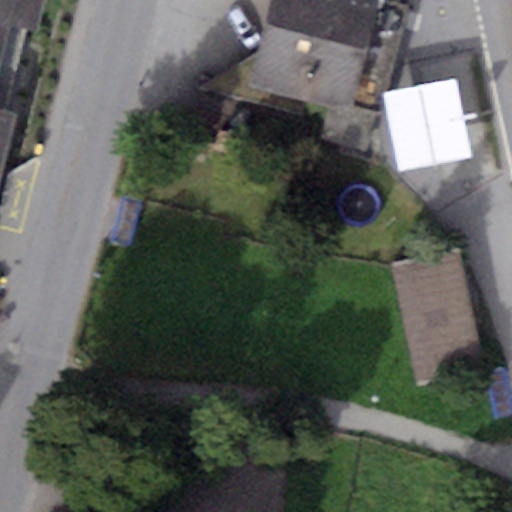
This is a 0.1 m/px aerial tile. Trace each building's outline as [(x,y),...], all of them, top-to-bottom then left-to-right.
[(0,0),(0,150),(7,125),(0,120),(0,59),(7,29),(32,35),(40,0),(0,0)] [(269,0),(252,68),(231,62),(196,87),(303,116),(308,97),(331,103),(322,136),(362,147),(399,16),(377,10),(379,0),(269,0)] [(459,80),(384,94),(398,168),(473,154),(459,80)] [(459,249),(391,264),(416,380),(484,366),(459,249)] [(511,401),(507,369),(483,372),(491,416),(511,412),(511,401)]
